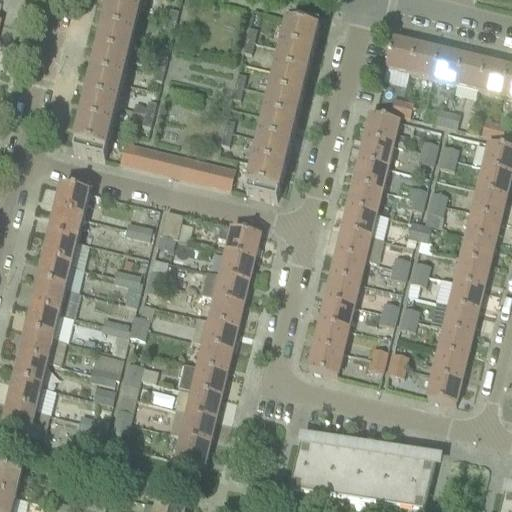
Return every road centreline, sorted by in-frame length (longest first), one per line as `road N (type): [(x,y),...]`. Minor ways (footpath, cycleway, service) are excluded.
road 1 (residential): [(483,439),(296,397),(280,386),(271,368),(303,234)]
road 2 (residential): [(21,161),(303,234)]
road 3 (residential): [(303,234),(360,0)]
road 4 (residential): [(21,161),(60,0)]
